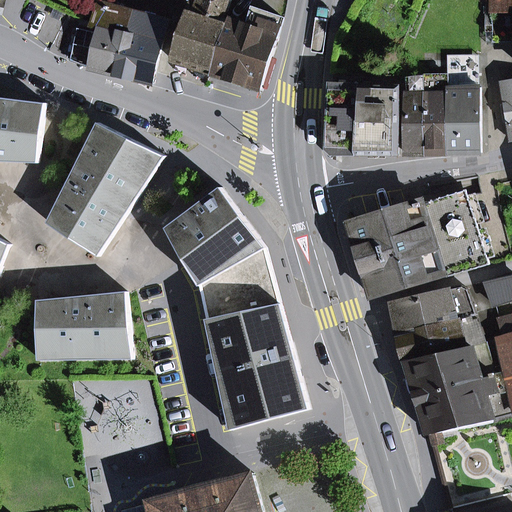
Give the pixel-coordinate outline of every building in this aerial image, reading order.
[(231,22),(224,19),(230,0),(191,0),(172,60),(215,74),(231,22)] [(511,0),(492,0),(493,32),(493,43),(511,42),(511,0)] [(92,67),(92,69),(117,75),(132,12),(101,3),(94,24),(91,31),(79,28),(72,60),(92,67)] [(231,22),(215,74),(243,83),(263,89),(274,56),(285,20),(256,10),(250,28),(231,22)] [(154,84),(169,21),(132,12),(117,75),(154,84)] [(91,31),(94,24),(81,19),(79,28),(91,31)] [(450,90),(480,88),(479,55),(449,56),(448,75),(450,90)] [(425,76),(427,154),(449,154),(448,90),(450,90),(448,75),(425,76)] [(408,78),(407,154),(427,154),(425,76),(408,78)] [(511,139),(511,81),(503,83),(511,139)] [(332,151),(335,154),(358,154),(361,86),(333,85),(332,102),(330,149),(332,151)] [(361,86),(358,154),(399,154),(400,87),(361,86)] [(448,90),(449,154),(483,153),(482,88),(480,88),(450,90),(448,90)] [(0,162),(41,164),(48,104),(0,98),(0,162)] [(51,224),(101,257),(168,157),(100,123),(66,193),(51,224)] [(203,287),(233,431),(312,410),(302,373),(289,321),(269,248),(243,213),(224,188),(169,229),(203,287)] [(425,203),(424,201),(409,206),(351,223),(365,270),(373,297),(448,275),(448,277),(491,265),(468,190),(425,203)] [(0,279),(13,245),(0,237),(0,279)] [(511,301),(511,278),(489,285),(495,306),(511,301)] [(478,315),(469,290),(463,287),(393,303),(399,334),(473,317),(478,315)] [(42,361),(136,360),(129,292),(41,301),(42,361)] [(511,316),(500,321),(505,337),(511,335),(511,316)] [(409,362),(413,363),(486,342),(479,320),(474,322),(473,317),(399,334),(404,362),(409,362)] [(511,335),(505,337),(499,339),(506,374),(511,372),(511,335)] [(442,433),(511,415),(511,372),(506,374),(497,377),(486,342),(413,363),(409,362),(434,446),(444,442),(442,433)] [(265,511),(255,474),(152,502),(154,511),(265,511)] [(154,511),(152,502),(122,510),(122,511),(154,511)]
